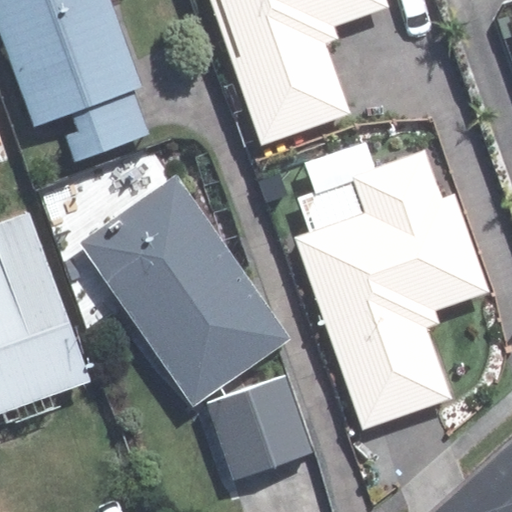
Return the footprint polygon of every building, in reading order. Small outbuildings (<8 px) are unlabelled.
[(102,0),(0,0),(0,58),(25,125),(50,115),(66,159),(142,133),(125,86),(133,84),(102,0)] [(315,41),(328,37),(325,25),(380,5),(378,0),(201,0),(254,145),(341,112),(315,41)] [(287,237),(354,428),(441,397),(416,325),(430,321),(426,311),(483,291),(447,191),(433,197),(416,149),(343,175),(356,213),(287,237)] [(73,241),(185,404),(276,341),(166,177),(73,241)] [(48,182),(28,191),(51,238),(70,229),(48,182)] [(0,410),(84,380),(22,212),(0,220),(0,410)] [(281,376),(203,404),(229,477),(306,452),(281,376)]
